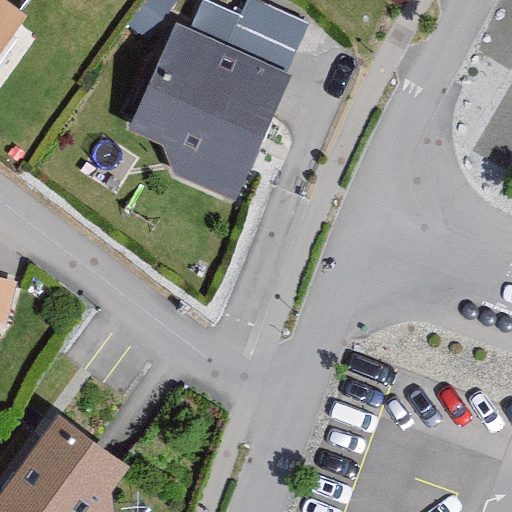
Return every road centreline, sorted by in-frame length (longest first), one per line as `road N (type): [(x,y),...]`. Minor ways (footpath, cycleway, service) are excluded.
road 1 (residential): [(279,411),(0,207)]
road 2 (residential): [(359,238),(469,0)]
road 3 (residential): [(359,238),(279,411)]
road 4 (residential): [(511,295),(359,238)]
